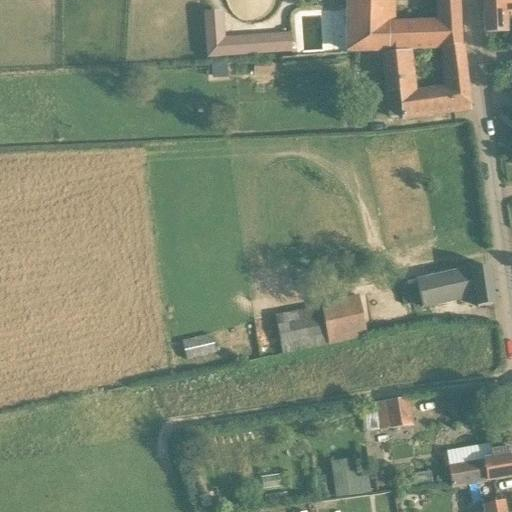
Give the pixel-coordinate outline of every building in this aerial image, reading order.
[(388,30),(388,0),(347,0),(347,53),(446,49),(462,48),(461,26),(388,30)] [(511,0),(483,0),(485,34),(507,33),(506,14),(511,13),(511,0)] [(291,53),(289,39),(220,44),(218,14),(204,15),(207,59),(291,53)] [(462,48),(446,49),(446,63),(464,62),(462,48)] [(415,97),(412,53),(380,56),(385,95),(387,95),(390,120),(469,110),(466,79),(448,80),(443,93),(415,97)] [(271,64),(254,63),(254,74),(270,75),(271,64)] [(494,306),(488,269),(488,268),(470,271),(415,283),(421,309),(474,297),(476,309),(494,306)] [(329,347),(367,339),(358,299),(274,316),(283,355),(328,346),(329,347)] [(186,361),(215,355),(211,335),(182,342),(186,361)] [(379,432),(412,427),(408,400),(375,404),(379,432)] [(511,456),(510,457),(508,449),(490,451),(491,460),(447,467),(450,487),(511,477),(511,456)] [(330,497),(357,494),(354,470),(327,474),(330,497)]
